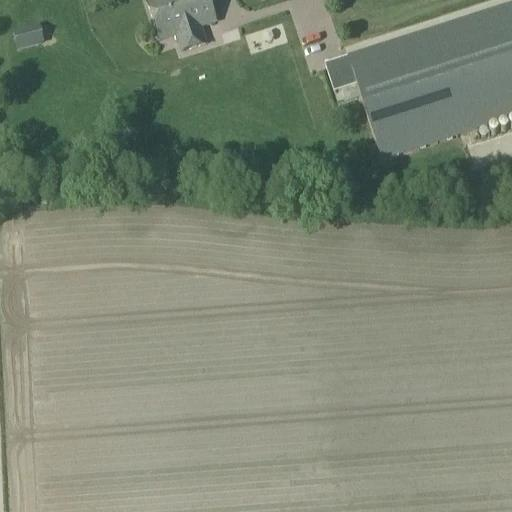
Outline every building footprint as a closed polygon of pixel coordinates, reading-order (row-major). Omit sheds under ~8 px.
[(208,0),(154,0),(147,2),(159,41),(215,23),(208,0)] [(511,122),(511,3),(330,62),(338,89),(357,83),(383,164),(511,122)] [(41,46),(37,28),(13,34),(17,52),(41,46)] [(184,105),(195,102),(188,78),(177,81),(184,105)] [(490,181),(511,176),(508,164),(488,169),(490,181)]
